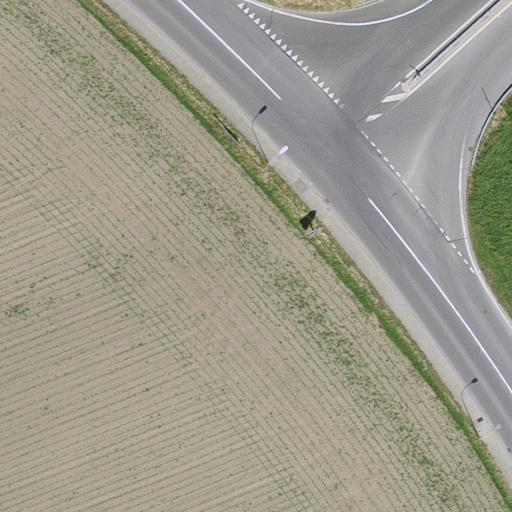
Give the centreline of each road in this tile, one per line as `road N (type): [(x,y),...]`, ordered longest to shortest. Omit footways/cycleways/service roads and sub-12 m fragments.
road 1 (tertiary): [(332,155),(511,393)]
road 2 (motorway): [(332,155),(430,103),(511,30)]
road 3 (tertiary): [(177,0),(332,155)]
road 4 (motorway): [(461,0),(391,60),(332,155)]
